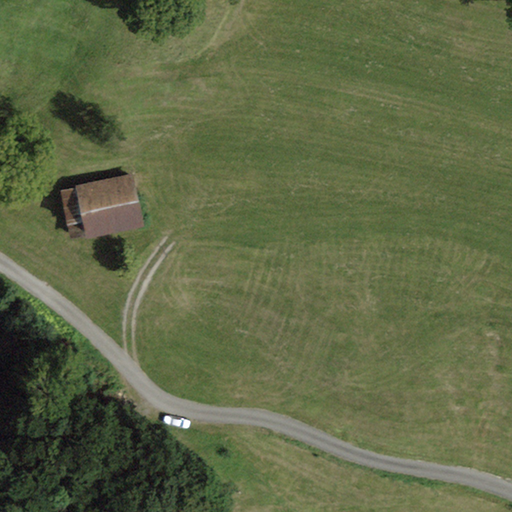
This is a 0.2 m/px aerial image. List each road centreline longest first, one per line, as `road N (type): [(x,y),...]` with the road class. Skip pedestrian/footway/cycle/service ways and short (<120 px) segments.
road 1 (track): [(0,264),(79,318),(179,409),(259,419),(357,456),(511,492)]
road 2 (track): [(171,236),(137,287),(130,366)]
